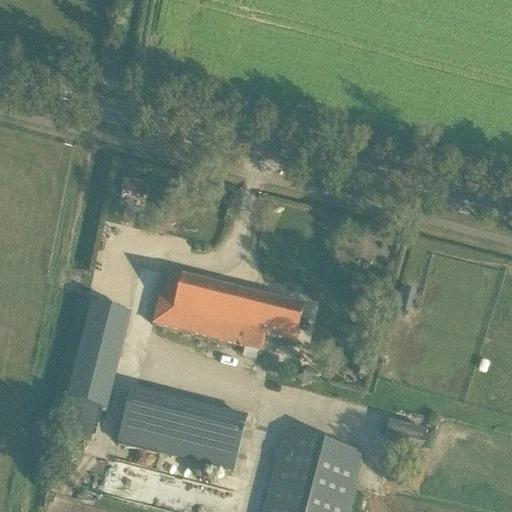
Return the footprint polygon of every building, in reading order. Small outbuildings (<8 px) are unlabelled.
[(152,326),(245,349),(242,359),(255,362),(258,352),(260,353),(264,337),(294,344),(303,310),(165,275),(152,326)] [(96,444),(123,313),(83,305),(57,436),(96,444)] [(116,444),(233,473),(246,418),(130,388),(116,444)] [(348,511),(362,456),(284,436),(264,511),(348,511)] [(110,501),(162,511),(243,511),(246,500),(116,474),(110,501)]
